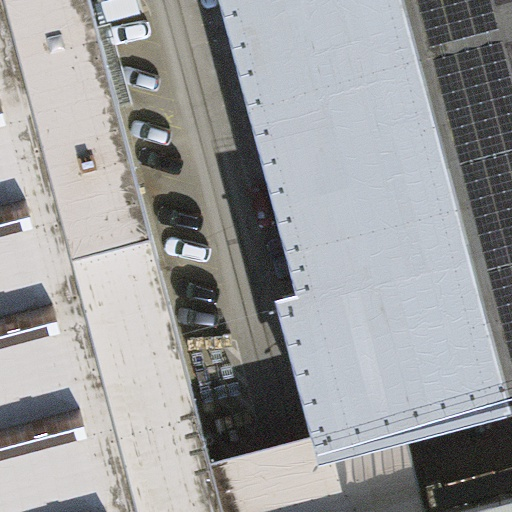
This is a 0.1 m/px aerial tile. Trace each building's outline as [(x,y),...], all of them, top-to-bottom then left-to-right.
[(226,511),(212,458),(92,0),(0,0),(0,511),(226,511)] [(406,428),(511,399),(511,351),(421,0),(230,0),(305,291),(284,296),(319,430),(324,449),(364,439),(406,428)] [(511,0),(421,0),(511,351),(511,0)] [(226,511),(428,511),(406,428),(364,439),(324,449),(319,430),(212,458),(226,511)] [(511,511),(511,492),(438,511),(511,511)]
